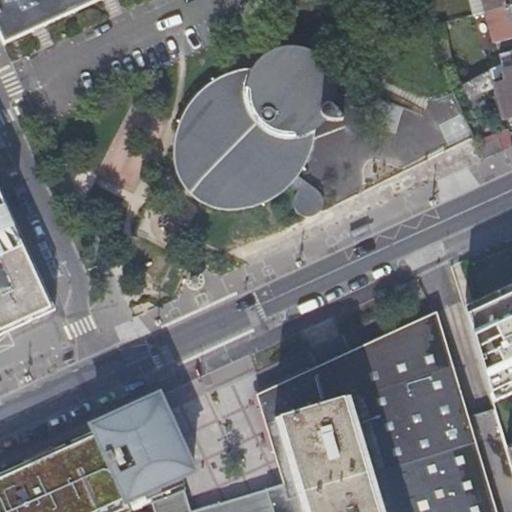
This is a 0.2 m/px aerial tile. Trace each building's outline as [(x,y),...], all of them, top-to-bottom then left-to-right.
[(0,0),(0,37),(3,43),(5,42),(4,41),(29,29),(29,30),(32,29),(31,28),(43,23),(43,24),(46,23),(45,22),(72,10),(72,11),(74,10),(74,9),(93,0),(0,0)] [(511,0),(482,0),(493,40),(511,34),(511,0)] [(195,197),(201,201),(204,202),(211,206),(220,208),(230,209),(239,208),(256,203),(270,197),(287,183),(294,190),(292,195),(292,201),(293,206),(297,210),(304,214),(308,214),(313,213),(316,211),(320,206),(322,201),(322,198),(320,192),(296,173),(303,160),(307,152),(312,135),(313,128),(325,118),(334,119),(342,118),(339,112),(333,103),(334,84),(333,77),(330,70),(326,64),(316,54),(309,50),(301,47),(286,44),(277,46),(266,51),(253,62),(248,67),(232,71),(216,78),(203,86),(193,95),(182,110),(176,126),(172,140),(172,150),(173,163),(176,173),(181,181),(188,190),(195,197)] [(511,48),(498,52),(504,79),(489,82),(498,118),(511,114),(511,48)] [(0,191),(0,330),(52,307),(0,191)] [(511,286),(463,309),(487,388),(511,376),(511,286)] [(493,511),(435,316),(434,316),(434,317),(369,346),(371,352),(362,356),(360,351),(260,396),(287,484),(190,510),(183,486),(152,499),(149,500),(152,511),(493,511)] [(369,346),(360,351),(362,356),(371,352),(369,346)] [(192,469),(158,394),(143,400),(122,409),(90,424),(94,433),(0,476),(0,511),(90,511),(125,496),(126,499),(148,488),(152,499),(183,486),(185,486),(180,474),(192,469)]
